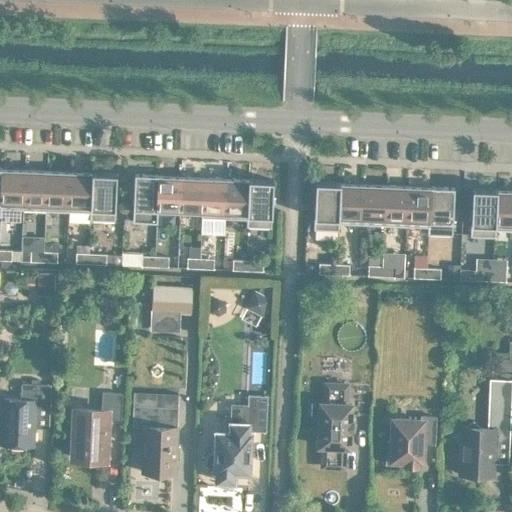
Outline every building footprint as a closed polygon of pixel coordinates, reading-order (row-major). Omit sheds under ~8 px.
[(0,208),(1,209),(23,210),(24,169),(2,168),(0,204),(0,208)] [(23,210),(45,211),(47,170),(24,169),(23,210)] [(45,211),(68,212),(70,171),(47,170),(45,211)] [(68,212),(90,213),(91,213),(93,172),(70,171),(68,212)] [(91,213),(90,213),(90,220),(114,221),(116,173),(93,172),(91,213)] [(157,223),(158,211),(157,211),(158,175),(134,174),(132,222),(157,223)] [(158,211),(179,212),(181,176),(158,175),(157,211),(158,211)] [(179,212),(201,213),(202,213),(204,177),(181,176),(179,212)] [(201,218),(225,219),(227,178),(204,177),(202,213),(201,213),(201,218)] [(225,219),(247,220),(248,220),(249,179),(227,178),(225,219)] [(248,220),(247,220),(246,227),(271,228),(273,180),(249,179),(248,220)] [(338,231),(338,223),(339,183),(316,182),(314,229),(338,231)] [(338,223),(360,224),(362,184),(339,183),(338,223)] [(360,224),(383,225),(385,185),(362,184),(360,224)] [(383,225),(406,226),(408,186),(385,185),(383,225)] [(406,226),(428,227),(429,227),(430,187),(408,186),(406,226)] [(429,227),(428,227),(427,234),(452,235),(454,188),(430,187),(429,227)] [(495,237),(495,230),(494,230),(496,190),(472,189),(470,236),(495,237)] [(495,230),(511,230),(511,190),(496,190),(494,230),(495,230)] [(0,249),(0,260),(11,261),(12,250),(0,249)] [(30,261),(43,262),(44,252),(30,251),(30,261)] [(44,252),(43,262),(57,263),(57,252),(44,252)] [(75,263),(89,264),(89,253),(76,253),(75,263)] [(89,253),(89,264),(106,265),(106,254),(89,253)] [(141,266),(154,267),(155,256),(141,256),(141,266)] [(155,256),(154,267),(168,267),(168,257),(155,256)] [(187,268),(200,269),(200,258),(187,258),(187,268)] [(200,258),(200,269),(213,269),(214,259),(200,258)] [(232,270),(245,271),(246,260),(233,260),(232,270)] [(246,260),(245,271),(263,271),(263,261),(246,260)] [(318,274),(335,275),(336,264),(319,263),(318,274)] [(336,264),(335,275),(349,275),(349,265),(336,264)] [(447,264),(447,279),(458,280),(459,264),(447,264)] [(368,276),(381,277),(381,266),(368,266),(368,276)] [(381,266),(381,277),(394,277),(395,267),(381,266)] [(413,278),(427,279),(427,268),(414,267),(413,278)] [(427,268),(427,279),(440,279),(440,269),(427,268)] [(460,269),(459,280),(475,281),(475,270),(460,269)] [(475,281),(492,281),(492,271),(475,270),(475,281)] [(492,271),(492,281),(505,282),(506,271),(492,271)] [(26,272),(25,283),(35,283),(35,273),(26,272)] [(37,272),(37,294),(54,295),(54,273),(37,272)] [(151,310),(179,311),(180,287),(152,286),(151,310)] [(261,286),(258,291),(268,297),(271,291),(261,286)] [(254,290),(248,302),(250,309),(258,313),(265,311),(272,299),(268,297),(258,291),(254,290)] [(494,435),(510,436),(511,381),(511,380),(489,379),(487,428),(479,428),(473,421),(466,427),(462,427),(462,431),(454,438),(461,445),(460,474),(464,474),(467,477),(474,478),(478,475),(493,475),(494,435)] [(35,408),(49,408),(50,384),(21,383),(21,399),(2,398),(1,414),(0,413),(0,428),(0,429),(0,433),(0,444),(33,446),(35,408)] [(351,404),(346,404),(347,385),(325,383),(325,403),(320,402),(318,446),(349,447),(351,404)] [(75,409),(73,457),(105,459),(106,419),(121,419),(122,393),(102,393),(101,411),(75,409)] [(214,470),(217,471),(216,480),(233,481),(234,471),(248,472),(250,434),(247,434),(247,431),(266,432),(267,396),(248,395),(246,423),(231,423),(230,433),(216,432),(215,454),(211,455),(209,459),(208,463),(211,466),(214,468),(214,470)] [(306,402),(306,416),(315,416),(316,402),(306,402)] [(144,426),(142,472),(175,473),(177,407),(133,405),(132,426),(144,426)] [(420,460),(421,443),(434,443),(435,417),(421,416),(421,420),(393,419),(392,442),(387,441),(386,464),(398,465),(398,459),(405,460),(405,465),(417,465),(418,460),(420,460)]
